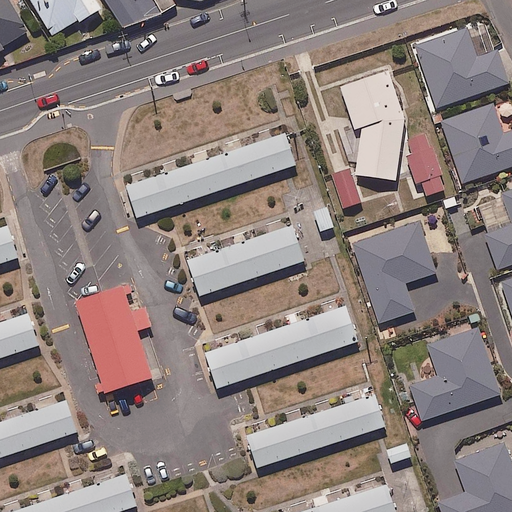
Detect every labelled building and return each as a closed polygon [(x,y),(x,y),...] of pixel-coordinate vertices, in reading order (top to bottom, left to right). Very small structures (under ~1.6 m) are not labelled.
[(0,0),(0,51),(8,46),(6,43),(29,29),(12,0),(0,0)] [(33,0),(54,33),(80,16),(83,20),(103,8),(98,0),(33,0)] [(108,0),(127,27),(145,15),(149,21),(177,3),(174,0),(108,0)] [(414,45),(438,110),(509,84),(497,51),(478,58),(467,26),(414,45)] [(388,73),(342,88),(357,130),(364,128),(358,174),(397,179),(404,120),(388,73)] [(441,122),(465,186),(511,169),(511,132),(505,135),(494,103),(441,122)] [(297,166),(285,133),(130,187),(142,220),(297,166)] [(425,134),(409,140),(413,153),(405,156),(416,185),(422,182),(427,196),(445,190),(440,177),(444,175),(434,147),(430,149),(425,134)] [(351,170),(333,175),(344,208),(362,202),(351,170)] [(499,269),(511,264),(511,191),(503,195),(511,219),(511,227),(488,237),(499,269)] [(478,205),(463,210),(471,231),(486,226),(478,205)] [(332,226),(325,206),(312,211),(319,231),(332,226)] [(420,223),(355,247),(385,325),(417,313),(407,286),(439,275),(420,223)] [(303,260),(290,224),(186,261),(199,296),(303,260)] [(0,264),(17,258),(6,227),(0,228),(0,264)] [(159,375),(129,287),(75,305),(106,394),(159,375)] [(357,342),(345,307),(205,355),(218,389),(245,380),(357,342)] [(0,361),(38,348),(27,315),(0,324),(0,361)] [(420,420),(500,395),(480,330),(428,346),(438,379),(410,387),(420,420)] [(386,426),(375,394),(249,436),(260,468),(386,426)] [(0,457),(79,430),(68,399),(0,422),(0,457)] [(409,456),(405,443),(386,450),(390,462),(409,456)] [(442,511),(511,511),(511,458),(507,445),(455,464),(467,496),(440,506),(442,511)] [(123,511),(142,506),(131,476),(28,511),(123,511)] [(396,511),(387,484),(305,511),(396,511)]
